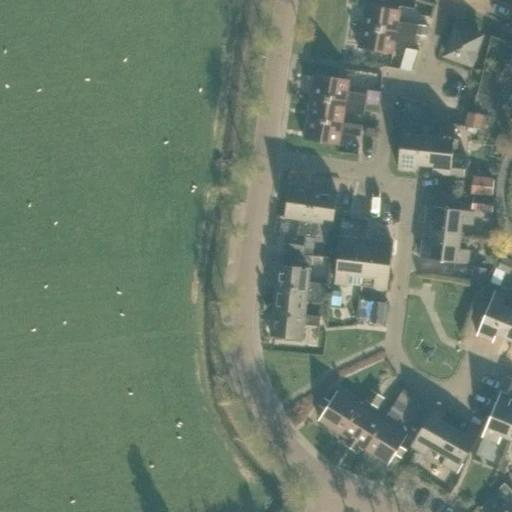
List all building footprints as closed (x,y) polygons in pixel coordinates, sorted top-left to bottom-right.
[(365,4),(362,26),(416,35),(418,25),(398,22),(400,10),(365,4)] [(418,25),(416,35),(425,37),(427,26),(418,25)] [(414,46),(416,35),(362,26),(358,48),(392,54),(394,42),(414,46)] [(456,28),(446,55),(471,65),(481,37),(456,28)] [(315,74),(311,96),(365,105),(367,95),(347,92),(349,80),(315,74)] [(364,115),(365,105),(311,96),(308,117),(342,123),(344,112),(364,115)] [(402,128),(403,123),(409,123),(410,112),(398,111),(396,127),(402,128)] [(484,115),(471,113),(468,112),(465,126),(481,129),(484,115)] [(342,123),(308,117),(304,139),(338,145),(340,133),(360,136),(361,126),(342,123)] [(417,164),(425,165),(428,136),(416,135),(417,124),(409,123),(403,123),(402,128),(398,169),(416,171),(417,164)] [(428,136),(425,165),(433,166),(432,173),(464,176),(466,156),(452,154),(455,129),(442,127),(440,137),(428,136)] [(493,179),(472,177),(471,193),(491,195),(493,179)] [(299,219),(296,235),(306,237),(314,190),(290,186),(285,217),(299,219)] [(337,194),(314,190),(306,237),(315,238),(318,222),(333,224),(337,194)] [(472,210),(492,213),(494,199),(474,196),(472,210)] [(433,224),(432,232),(460,236),(462,223),(472,225),(473,212),(427,205),(425,223),(433,224)] [(460,236),(432,232),(431,241),(423,240),(421,258),(467,264),(469,250),(458,249),(460,236)] [(305,239),(284,236),(283,249),(304,251),(305,239)] [(313,250),(315,238),(306,237),(304,249),(313,250)] [(350,275),(362,276),(366,247),(358,246),(358,239),(341,237),(335,283),(348,285),(350,275)] [(366,247),(362,276),(375,278),(374,288),(387,289),(393,243),(375,241),(375,248),(366,247)] [(278,264),(276,288),(322,293),(323,284),(308,282),(310,268),(296,266),(298,255),(285,253),(284,265),(278,264)] [(509,274),(511,266),(511,260),(502,257),(497,269),(509,274)] [(473,268),(472,278),(484,279),(485,269),(473,268)] [(276,288),(273,312),(305,315),(306,301),(321,303),(322,293),(276,288)] [(340,307),(342,292),(333,291),(332,306),(340,307)] [(496,334),(504,338),(511,319),(511,309),(503,305),(506,296),(495,291),(477,335),(493,342),(496,334)] [(386,304),(383,303),(372,302),(370,322),(383,323),(386,304)] [(320,316),(305,315),(273,312),(271,336),(302,339),(303,324),(319,325),(320,316)] [(507,376),(501,391),(511,395),(511,377),(508,375),(507,376)] [(378,408),(384,398),(372,390),(365,400),(378,408)] [(318,420),(342,435),(360,406),(337,391),(330,401),(325,398),(319,406),(325,409),(318,420)] [(511,406),(509,405),(511,397),(511,395),(501,391),(482,436),(498,443),(501,435),(509,439),(511,432),(511,406)] [(430,448),(438,452),(453,426),(441,419),(446,411),(435,404),(411,446),(426,454),(430,448)] [(398,421),(404,411),(393,405),(387,414),(398,421)] [(383,421),(360,406),(342,435),(350,440),(346,445),(354,450),(357,445),(365,450),(383,421)] [(453,426),(438,452),(446,457),(442,463),(456,472),(481,430),(458,417),(453,426)] [(383,421),(365,450),(388,464),(395,454),(401,458),(406,450),(400,446),(407,435),(383,421)] [(511,511),(511,510),(507,505),(511,500),(511,490),(505,483),(480,508),(484,511),(511,511)]
